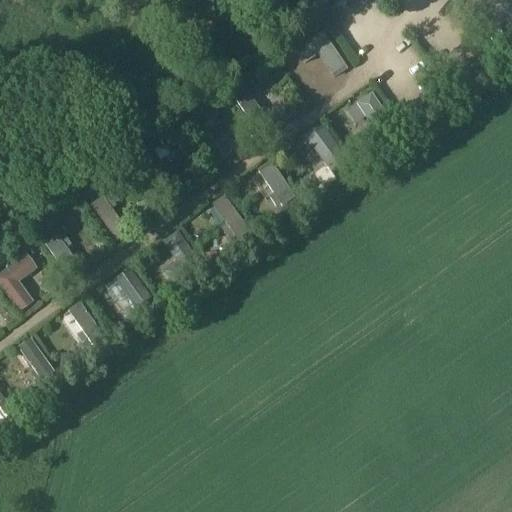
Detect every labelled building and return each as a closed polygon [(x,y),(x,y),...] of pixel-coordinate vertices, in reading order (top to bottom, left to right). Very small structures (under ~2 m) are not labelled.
[(387,0),(397,9),(405,0),(387,0)] [(322,34),(296,52),(305,65),(318,56),(334,80),(347,71),(322,34)] [(314,88),(325,80),(317,69),(306,77),(314,88)] [(242,86),(230,94),(260,136),(272,127),(242,86)] [(370,96),(356,106),(370,126),(357,135),(367,150),(394,131),(370,96)] [(200,126),(188,135),(214,170),(226,160),(200,126)] [(321,129),(305,141),(336,180),(351,168),(321,129)] [(150,162),(140,170),(165,205),(176,197),(150,162)] [(258,172),(257,173),(281,208),(294,200),(269,164),(258,172)] [(103,199),(91,207),(94,211),(116,242),(116,243),(128,235),(128,234),(105,203),(103,199)] [(223,199),(212,207),(214,210),(236,241),(237,242),(249,234),(223,199)] [(173,288),(201,269),(177,235),(162,245),(176,264),(162,273),(173,288)] [(56,238),(44,247),(67,278),(79,270),(56,238)] [(18,284),(36,271),(26,258),(0,275),(0,290),(18,315),(33,305),(18,284)] [(128,270),(116,279),(139,309),(151,300),(128,270)] [(79,304),(67,313),(92,348),(104,339),(79,304)] [(29,342),(18,350),(42,383),(54,375),(29,342)] [(0,399),(0,422),(1,424),(12,415),(0,399)]
